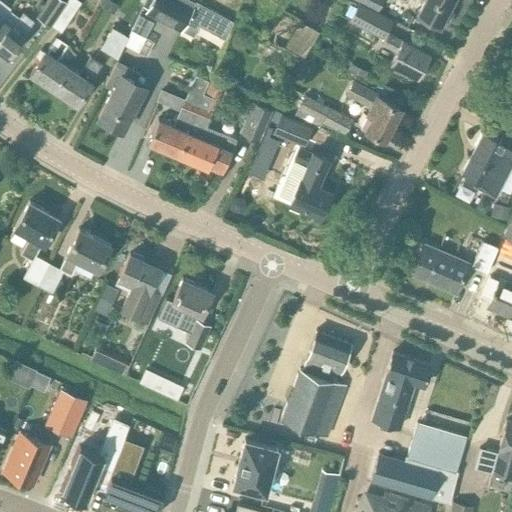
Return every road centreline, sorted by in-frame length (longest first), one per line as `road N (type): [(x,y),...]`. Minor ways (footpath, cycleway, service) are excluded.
road 1 (residential): [(275,259),(94,179),(0,122)]
road 2 (residential): [(177,511),(201,415),(275,259)]
road 3 (residential): [(349,292),(456,79)]
road 4 (residential): [(511,363),(349,292)]
